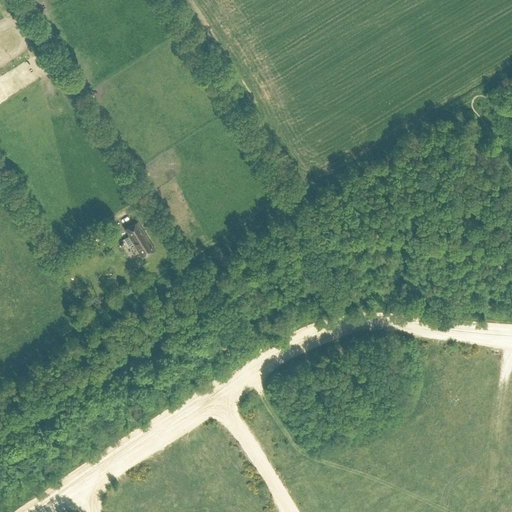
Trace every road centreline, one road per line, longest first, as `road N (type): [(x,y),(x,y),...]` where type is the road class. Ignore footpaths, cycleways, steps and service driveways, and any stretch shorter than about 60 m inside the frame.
road 1 (track): [(35,511),(305,337),(371,320),(511,336)]
road 2 (track): [(13,0),(186,270)]
road 3 (track): [(449,511),(300,452),(249,370)]
road 4 (track): [(0,382),(186,270)]
road 5 (track): [(290,511),(216,394)]
